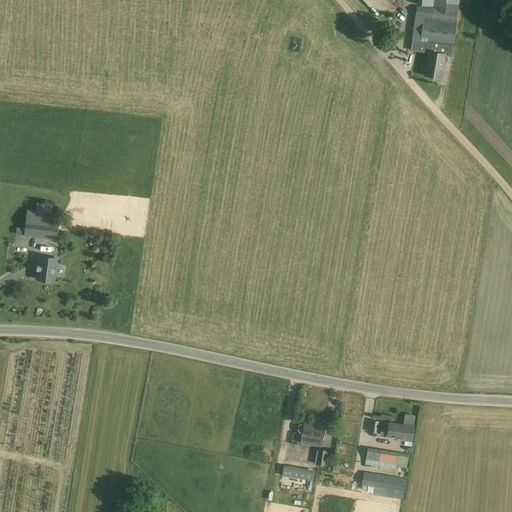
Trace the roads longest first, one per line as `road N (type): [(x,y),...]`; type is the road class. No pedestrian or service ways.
road 1 (tertiary): [(511,401),(359,387),(104,337),(0,330)]
road 2 (unclassified): [(511,196),(339,0)]
